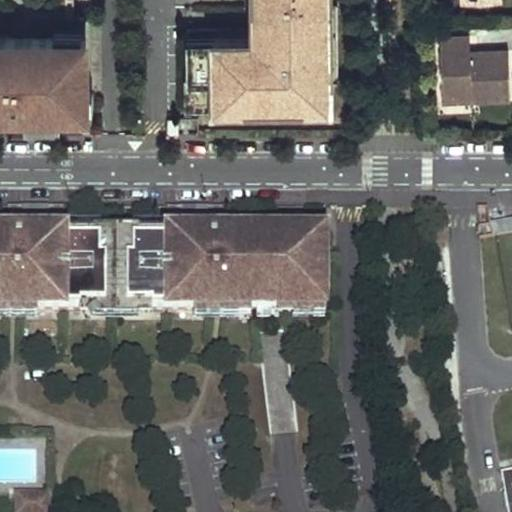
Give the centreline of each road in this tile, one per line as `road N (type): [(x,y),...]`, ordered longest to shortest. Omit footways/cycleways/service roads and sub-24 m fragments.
road 1 (residential): [(0,168),(511,172)]
road 2 (unknown): [(154,170),(153,0)]
